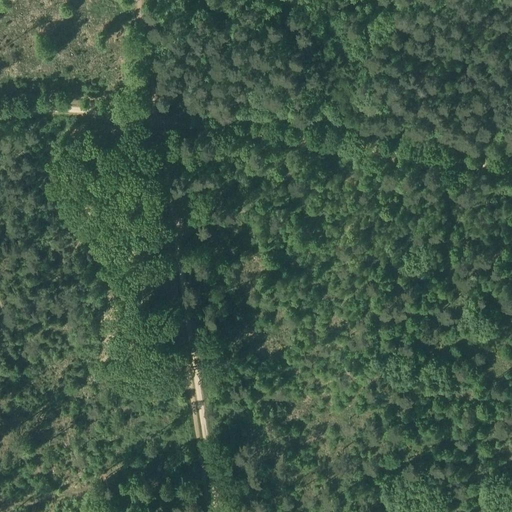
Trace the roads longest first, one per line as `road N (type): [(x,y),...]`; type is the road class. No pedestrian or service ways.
road 1 (track): [(511,171),(157,121)]
road 2 (track): [(157,121),(208,471)]
road 3 (track): [(208,471),(0,501)]
road 4 (track): [(157,121),(55,106),(0,113)]
road 5 (track): [(157,121),(140,0)]
